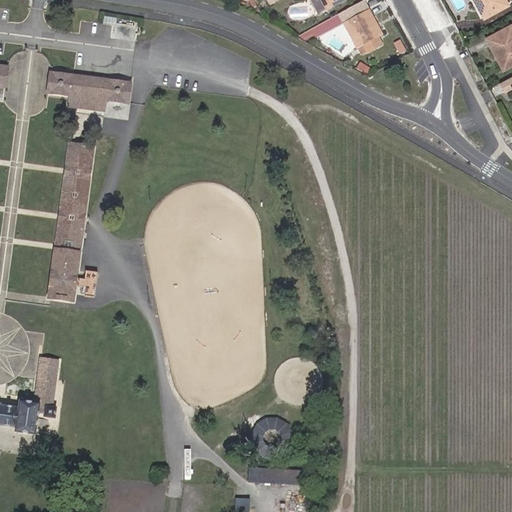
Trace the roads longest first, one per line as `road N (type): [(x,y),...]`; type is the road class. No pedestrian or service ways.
road 1 (unknown): [(168,57),(128,147),(106,232),(110,254),(157,328),(174,484)]
road 2 (track): [(257,94),(295,123),(338,227),(352,322),(346,511)]
road 3 (tertiary): [(423,118),(242,22),(150,0)]
road 4 (track): [(349,468),(511,469)]
